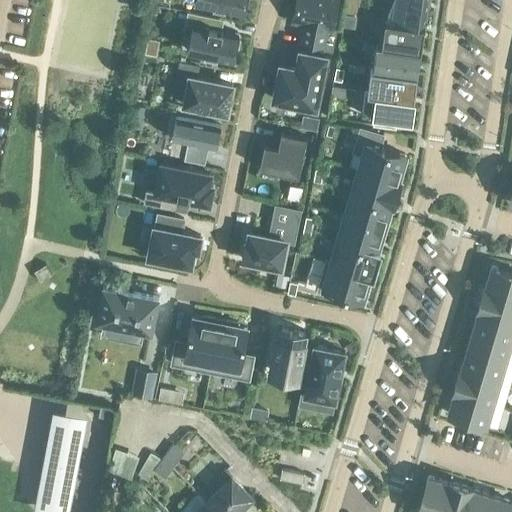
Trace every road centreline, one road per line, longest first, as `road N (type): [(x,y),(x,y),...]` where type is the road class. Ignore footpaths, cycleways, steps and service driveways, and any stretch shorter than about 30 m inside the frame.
road 1 (residential): [(387,324),(210,285),(272,0)]
road 2 (residential): [(407,449),(477,215)]
road 3 (residential): [(387,324),(330,511)]
road 4 (residential): [(482,185),(509,0)]
road 5 (residential): [(457,0),(432,174)]
road 6 (residential): [(432,174),(387,324)]
